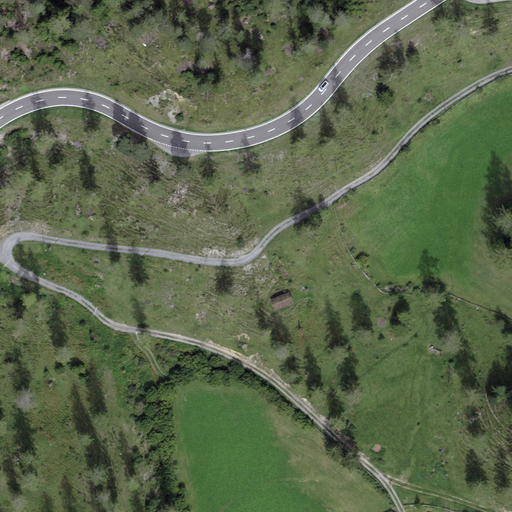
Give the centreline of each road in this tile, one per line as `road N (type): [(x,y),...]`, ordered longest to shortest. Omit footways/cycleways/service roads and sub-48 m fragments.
road 1 (track): [(511,68),(446,103),(380,167),(240,262),(28,234),(3,248),(110,322),(241,362),(358,456),(402,511)]
road 2 (secondary): [(0,119),(69,98),(190,142),(242,138),(296,116),(354,55),(431,0)]
